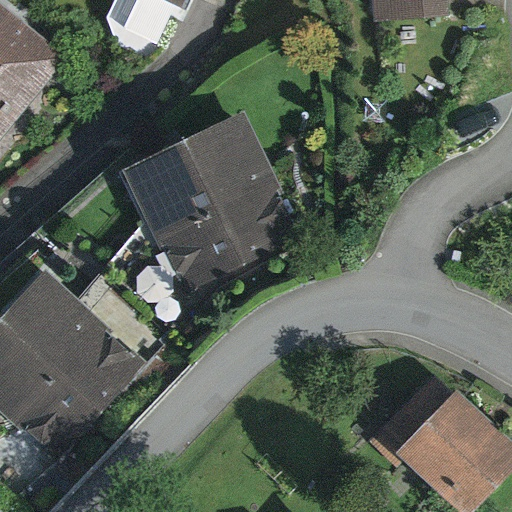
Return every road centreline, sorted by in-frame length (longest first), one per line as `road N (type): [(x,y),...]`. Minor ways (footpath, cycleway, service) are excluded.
road 1 (residential): [(511,351),(456,319),(406,303),(327,306),(285,322),(255,343),(96,511)]
road 2 (residential): [(0,227),(138,114),(204,43),(229,0)]
